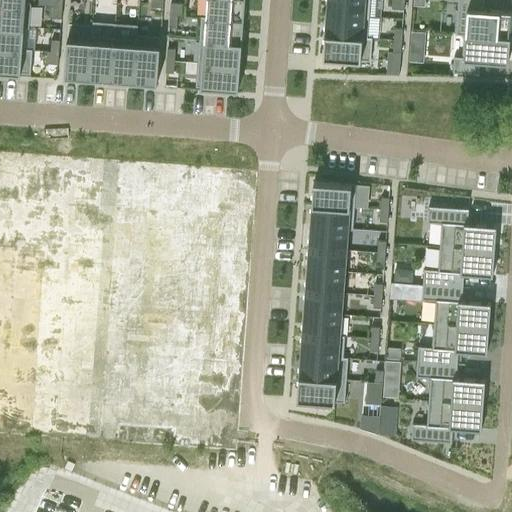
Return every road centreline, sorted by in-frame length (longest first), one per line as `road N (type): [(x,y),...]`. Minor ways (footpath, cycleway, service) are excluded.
road 1 (residential): [(250,417),(275,131)]
road 2 (residential): [(275,131),(0,113)]
road 3 (residential): [(263,461),(0,446)]
road 4 (residential): [(497,499),(349,439),(250,417)]
road 5 (residential): [(511,160),(275,131)]
road 6 (residential): [(511,286),(497,499)]
road 7 (residential): [(275,131),(285,0)]
